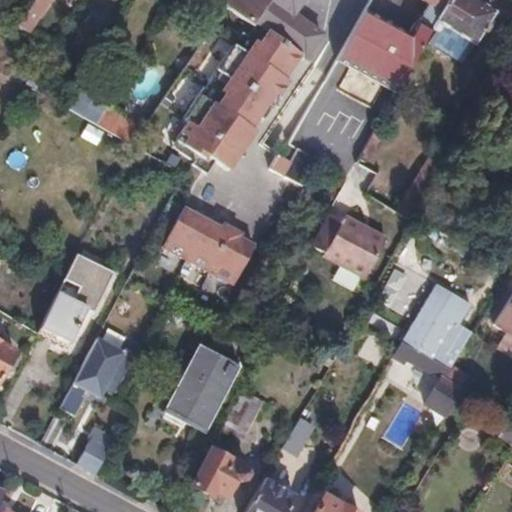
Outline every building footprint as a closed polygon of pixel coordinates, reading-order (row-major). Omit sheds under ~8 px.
[(26,33),(27,34),(49,0),(34,0),(16,28),(26,33)] [(269,0),(251,26),(244,36),(236,49),(228,61),(221,57),(185,110),(191,114),(186,123),(173,141),(181,147),(178,153),(191,162),(189,165),(204,174),(212,161),(225,170),(235,156),(230,154),(247,129),(254,118),(259,121),(268,108),(264,105),(281,81),(297,57),(302,60),(318,35),(296,18),(292,15),(303,0),(269,0)] [(251,26),(269,0),(226,0),(222,7),(251,26)] [(393,93),(429,30),(445,0),(416,0),(420,2),(425,5),(416,21),(411,23),(405,34),(403,33),(371,15),(363,11),(337,60),(344,64),(393,93)] [(462,59),(491,14),(468,0),(445,0),(429,30),(434,33),(431,40),(462,59)] [(0,30),(20,43),(26,33),(16,28),(1,20),(0,21),(0,30)] [(236,49),(244,36),(238,33),(229,46),(236,49)] [(229,46),(221,57),(228,61),(236,49),(229,46)] [(285,84),(281,81),(264,105),(268,108),(274,107),(275,98),(285,84)] [(179,119),(186,123),(191,114),(185,110),(179,119)] [(372,130),(380,134),(382,131),(374,126),(372,130)] [(251,133),(247,129),(230,154),(235,156),(240,156),(240,150),(251,133)] [(354,163),(376,176),(380,170),(365,161),(380,134),(372,130),(354,163)] [(169,147),(178,153),(181,147),(173,141),(169,147)] [(273,149),(266,162),(303,180),(315,157),(295,146),(289,157),(273,149)] [(150,155),(135,147),(127,162),(143,169),(150,155)] [(411,222),(443,166),(430,158),(396,213),(411,222)] [(331,360),(411,222),(396,213),(365,195),(376,176),(354,163),(327,215),(339,222),(341,219),(382,241),(362,280),(320,259),(322,256),(309,248),(268,326),(271,328),(331,360)] [(184,208),(181,213),(188,217),(191,212),(184,208)] [(188,217),(181,213),(162,247),(232,287),(252,247),(237,238),(234,243),(226,238),(217,233),(220,229),(191,212),(188,217)] [(327,215),(309,248),(322,256),(320,259),(362,280),(382,241),(341,219),(339,222),(327,215)] [(223,224),(220,229),(217,233),(226,238),(231,230),(223,224)] [(234,243),(237,238),(239,234),(231,230),(226,238),(234,243)] [(113,274),(76,254),(61,283),(55,294),(39,325),(53,333),(69,341),(86,310),(92,314),(113,274)] [(455,362),(471,333),(458,325),(469,305),(433,284),(400,342),(449,371),(455,362)] [(511,289),(511,290),(491,326),(511,338),(511,289)] [(69,341),(53,333),(50,340),(66,348),(69,341)] [(136,355),(98,334),(88,352),(60,403),(82,415),(99,383),(116,392),(136,355)] [(449,371),(400,342),(391,358),(404,367),(408,361),(437,378),(422,405),(444,418),(461,390),(445,379),(449,371)] [(0,370),(11,351),(0,344),(0,370)] [(202,429),(235,367),(197,346),(164,409),(202,429)] [(473,375),(455,362),(449,371),(445,379),(461,390),(463,391),(473,375)] [(261,400),(239,388),(225,415),(246,427),(261,400)] [(75,464),(91,473),(116,428),(98,417),(87,436),(89,437),(75,464)] [(313,427),(298,417),(280,448),(295,457),(313,427)] [(207,449),(187,485),(209,497),(212,492),(222,498),(231,481),(237,483),(243,482),(247,475),(245,468),(207,449)] [(261,480),(241,511),(283,511),(292,498),(261,480)] [(349,511),(323,496),(313,511),(349,511)]
